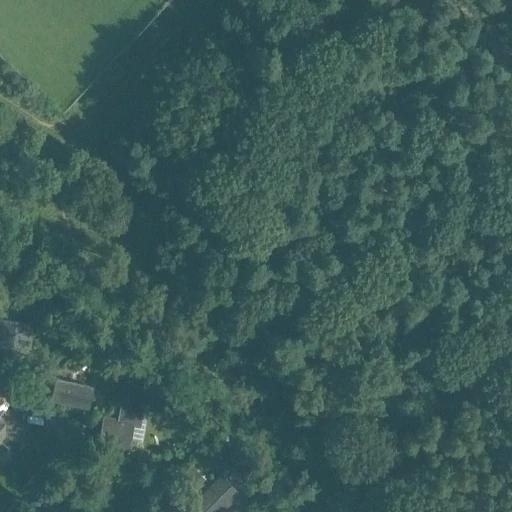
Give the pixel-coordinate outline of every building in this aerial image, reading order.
[(0,317),(0,343),(31,349),(34,322),(0,317)] [(55,377),(50,400),(89,409),(94,386),(55,377)] [(0,398),(3,396),(10,389),(2,381),(0,379),(0,398)] [(103,415),(98,444),(130,450),(133,428),(140,429),(145,406),(140,406),(141,399),(129,397),(128,404),(121,403),(118,418),(103,415)] [(4,408),(0,413),(0,442),(0,441),(15,454),(33,434),(4,408)] [(86,454),(72,477),(88,487),(92,479),(112,491),(125,469),(113,462),(109,468),(86,454)] [(201,475),(192,467),(184,476),(192,484),(201,475)] [(197,511),(222,511),(241,494),(221,474),(190,504),(197,511)] [(81,511),(72,493),(47,507),(50,511),(81,511)]
